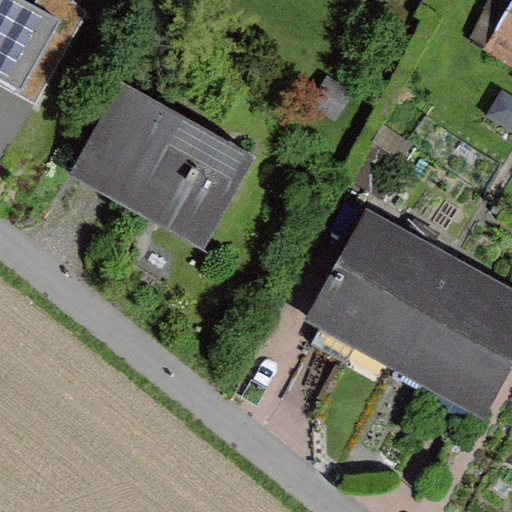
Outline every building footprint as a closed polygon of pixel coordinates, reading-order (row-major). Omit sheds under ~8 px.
[(0,0),(0,65),(67,99),(114,5),(103,0),(0,0)] [(511,4),(491,54),(511,63),(511,4)] [(202,255),(248,165),(112,96),(66,185),(202,255)] [(451,269),(363,222),(302,335),(390,382),(451,269)] [(511,365),(511,301),(451,269),(390,382),(477,429),(511,365)]
